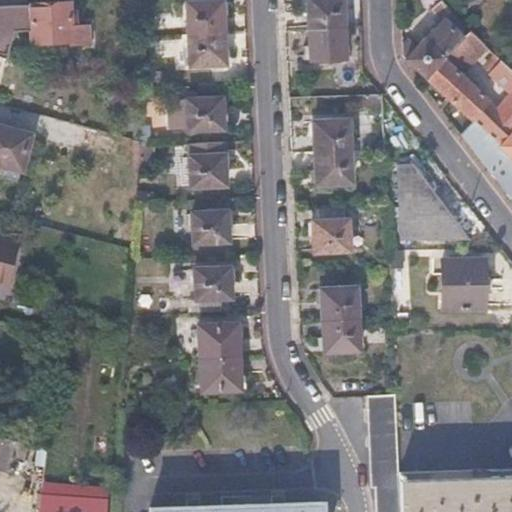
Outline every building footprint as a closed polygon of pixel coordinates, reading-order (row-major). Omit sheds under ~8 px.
[(307,0),(308,26),(343,24),(342,0),(307,0)] [(468,30),(442,0),(436,0),(431,5),(442,19),(460,39),(468,30)] [(30,43),(71,40),(69,2),(13,4),(13,29),(29,29),(30,43)] [(181,2),(182,32),(218,30),(216,2),(181,2)] [(413,42),(401,55),(404,58),(424,76),(441,58),(460,39),(442,19),(416,45),(413,42)] [(345,57),(343,24),(308,26),(309,58),(345,57)] [(218,30),(182,32),(183,64),(220,63),(218,30)] [(468,30),(460,39),(441,58),(459,73),(485,45),(468,30)] [(511,85),(511,69),(493,52),(484,62),(489,68),(486,72),(507,91),(511,85)] [(441,58),(424,76),(471,119),(489,100),(459,73),(441,58)] [(473,78),(481,70),(475,64),(467,72),(473,78)] [(471,119),(461,133),(509,197),(511,193),(511,85),(507,91),(495,105),(489,100),(471,119)] [(222,126),(221,96),(185,98),(186,128),(222,126)] [(313,119),(314,150),(349,148),(347,118),(313,119)] [(0,164),(22,171),(31,136),(0,126),(0,164)] [(349,148),(314,150),(315,184),(351,181),(349,148)] [(225,184),(223,153),(188,153),(189,185),(225,184)] [(400,237),(468,239),(415,161),(397,162),(400,237)] [(227,239),(226,209),(190,211),(191,240),(227,239)] [(344,248),(342,219),(306,220),(307,249),(344,248)] [(0,280),(4,281),(16,242),(0,237),(0,280)] [(485,308),(485,257),(441,257),(440,307),(485,308)] [(230,296),(228,266),(194,267),(194,297),(230,296)] [(321,317),(356,315),(355,285),(320,287),(321,317)] [(358,349),(356,315),(321,317),(323,350),(358,349)] [(199,355),(238,354),(236,321),(198,322),(199,355)] [(240,387),(238,354),(199,355),(200,389),(240,387)] [(399,511),(398,470),(395,391),(367,393),(370,486),(375,487),(374,511),(399,511)] [(0,435),(0,471),(9,474),(18,441),(0,435)] [(66,465),(44,463),(38,511),(105,511),(107,489),(64,482),(66,465)] [(511,511),(511,465),(398,470),(399,511),(511,511)] [(149,511),(320,511),(320,501),(282,502),(282,496),(268,496),(268,502),(195,505),(195,499),(180,498),(180,506),(149,507),(149,511)]
